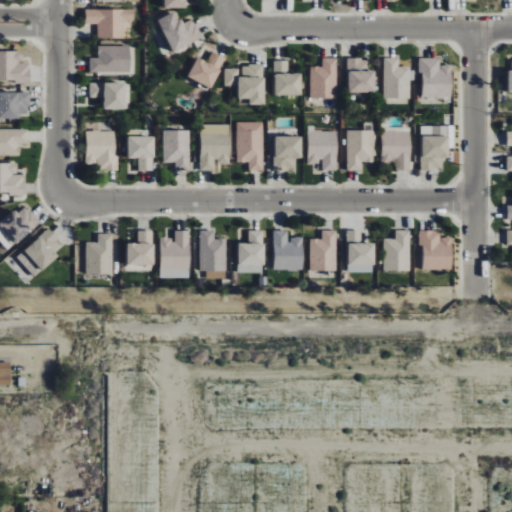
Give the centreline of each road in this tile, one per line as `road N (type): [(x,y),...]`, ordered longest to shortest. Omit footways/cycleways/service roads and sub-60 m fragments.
road 1 (residential): [(0,324),(511,324)]
road 2 (residential): [(62,197),(475,201)]
road 3 (residential): [(511,28),(233,25)]
road 4 (residential): [(475,301),(475,28)]
road 5 (residential): [(62,197),(57,0)]
